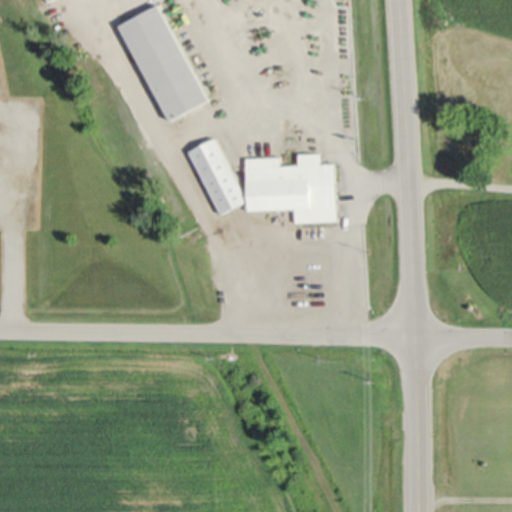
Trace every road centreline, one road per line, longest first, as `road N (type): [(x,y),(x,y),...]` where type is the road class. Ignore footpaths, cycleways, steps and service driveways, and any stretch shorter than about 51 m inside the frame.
road 1 (primary): [(397,0),(417,334),(417,511)]
road 2 (residential): [(417,334),(0,328)]
